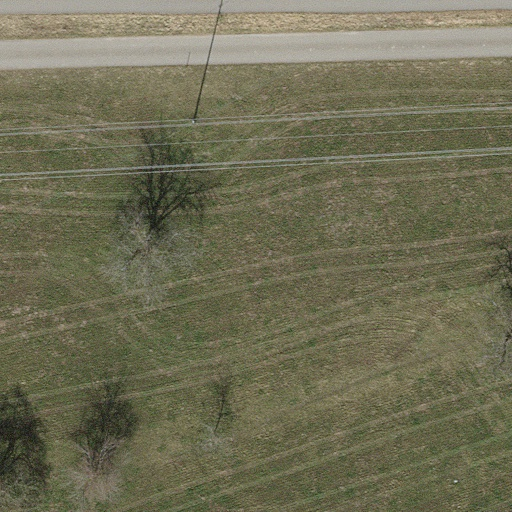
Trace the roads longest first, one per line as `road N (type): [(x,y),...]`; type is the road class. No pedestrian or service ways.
road 1 (track): [(511,51),(0,65)]
road 2 (track): [(0,2),(183,0)]
